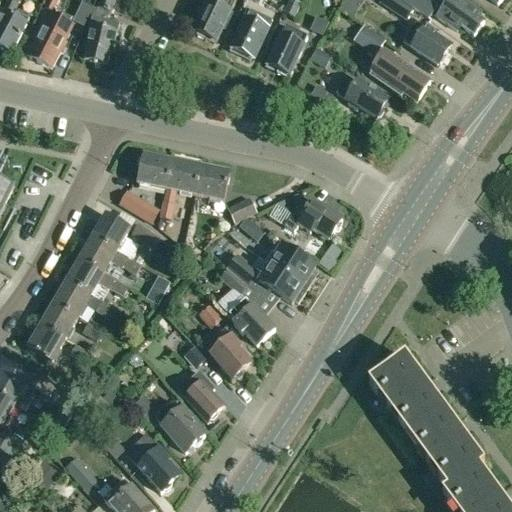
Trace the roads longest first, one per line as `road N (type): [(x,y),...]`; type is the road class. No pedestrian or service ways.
road 1 (tertiary): [(226,511),(413,215)]
road 2 (residential): [(413,215),(314,161),(111,116)]
road 3 (residential): [(0,325),(45,260),(111,116)]
road 4 (tertiary): [(413,215),(511,77)]
road 5 (residential): [(511,305),(485,261),(413,215)]
road 6 (residential): [(111,116),(168,0)]
